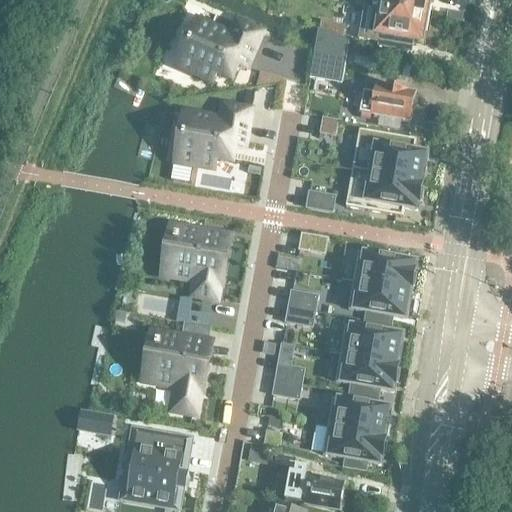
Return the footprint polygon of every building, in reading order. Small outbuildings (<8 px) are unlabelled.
[(379,0),(377,10),(429,19),(431,6),(428,6),(429,0),(379,0)] [(426,32),(429,19),(377,10),(374,26),(378,27),(376,36),(414,43),(421,44),(424,32),(426,32)] [(246,71),(262,34),(237,23),(231,36),(200,22),(179,69),(213,84),(217,75),(231,81),(238,67),(246,71)] [(321,23),(319,31),(350,43),(351,39),(344,36),(345,27),(321,23)] [(315,50),(309,80),(342,85),(349,43),(318,31),(315,50)] [(361,113),(411,122),(416,95),(407,93),(407,92),(376,86),(375,94),(365,92),(363,105),(361,113)] [(232,164),(235,148),(244,150),(251,111),(224,106),(221,120),(188,114),(179,164),(215,171),(217,161),(232,164)] [(323,120),(320,135),(335,138),(338,123),(323,120)] [(416,139),(360,130),(353,170),(422,182),(426,160),(413,158),(416,139)] [(421,188),(422,182),(353,170),(346,207),(403,217),(406,201),(419,204),(419,200),(421,200),(424,188),(421,188)] [(310,194),(307,210),(332,214),(335,199),(310,194)] [(217,302),(226,253),(224,253),(227,237),(180,229),(171,279),(195,283),(192,298),(217,302)] [(302,236),(299,252),(311,254),(314,238),(302,236)] [(363,266),(356,265),(353,283),(411,293),(412,288),(414,288),(416,276),(414,275),(415,272),(402,269),(403,263),(395,262),(395,261),(380,258),(380,259),(364,256),(363,266)] [(407,315),(411,293),(353,283),(348,311),(366,314),(365,323),(391,327),(394,313),(407,315)] [(292,294),(289,309),(315,314),(318,299),(292,294)] [(182,300),(178,323),(184,325),(188,325),(198,327),(200,315),(190,313),(192,301),(182,300)] [(289,309),(286,324),(312,329),(315,314),(289,309)] [(389,342),(391,327),(365,323),(363,331),(345,328),(340,356),(398,366),(402,344),(389,342)] [(177,414),(196,417),(204,378),(205,378),(211,343),(186,339),(162,335),(153,385),(181,390),(177,414)] [(397,372),(398,366),(340,356),(336,384),(351,387),(349,395),(379,400),(381,386),(394,388),(395,384),(397,384),(399,372),(397,372)] [(279,367),(276,382),(302,386),(304,372),(279,367)] [(276,382),(273,397),(299,401),(302,386),(276,382)] [(376,415),(379,400),(349,395),(348,403),(333,401),(328,429),(385,439),(389,417),(376,415)] [(82,413),(79,432),(109,438),(112,419),(86,414),(82,413)] [(328,429),(323,457),(345,461),(343,470),(366,474),(367,465),(368,463),(369,458),(378,460),(381,461),(382,457),(384,457),(386,445),(384,445),(385,439),(328,429)] [(266,433),(264,448),(279,451),(282,436),(266,433)] [(128,500),(173,508),(180,470),(187,472),(192,441),(167,436),(166,440),(139,435),(128,500)] [(275,468),(294,472),(296,462),(277,458),(275,468)] [(285,502),(340,511),(340,508),(343,509),(345,499),(342,498),(345,486),(322,482),(322,480),(306,477),(308,467),(296,464),(294,474),(290,474),(285,502)]
